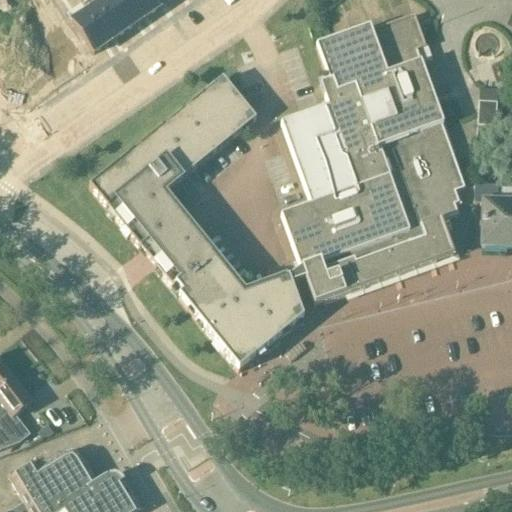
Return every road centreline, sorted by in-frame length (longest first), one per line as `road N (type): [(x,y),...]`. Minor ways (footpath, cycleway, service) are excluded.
road 1 (primary): [(271,511),(230,479),(98,305),(0,230)]
road 2 (primary): [(0,235),(99,347),(206,511)]
road 3 (residential): [(27,168),(263,0)]
road 4 (primary): [(511,477),(355,511)]
